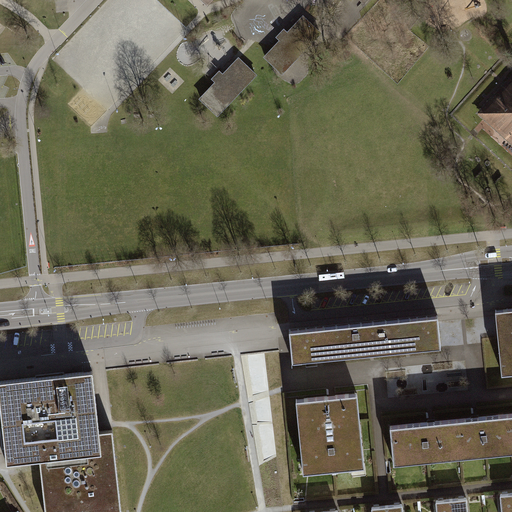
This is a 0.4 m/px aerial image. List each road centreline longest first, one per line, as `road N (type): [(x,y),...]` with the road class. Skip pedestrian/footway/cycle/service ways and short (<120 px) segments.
road 1 (tertiary): [(511,262),(37,311)]
road 2 (residential): [(37,311),(21,106),(41,55),(95,0)]
